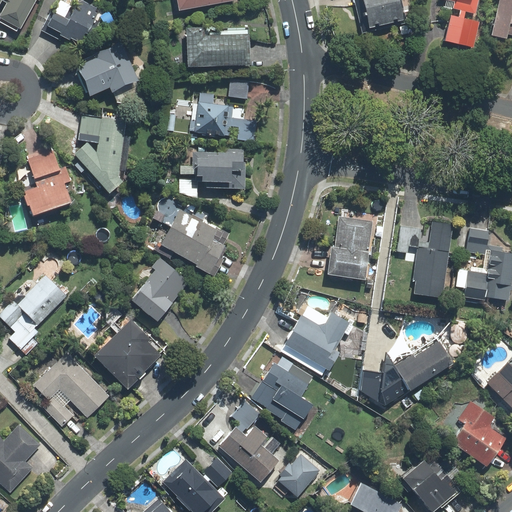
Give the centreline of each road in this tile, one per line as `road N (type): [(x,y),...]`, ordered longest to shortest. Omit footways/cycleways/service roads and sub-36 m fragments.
road 1 (residential): [(60,511),(197,382),(235,330),(267,277),(303,163)]
road 2 (residential): [(304,57),(511,110)]
road 3 (residential): [(511,196),(303,163)]
